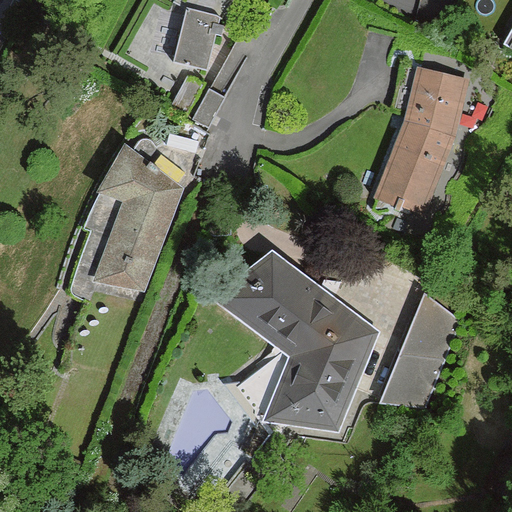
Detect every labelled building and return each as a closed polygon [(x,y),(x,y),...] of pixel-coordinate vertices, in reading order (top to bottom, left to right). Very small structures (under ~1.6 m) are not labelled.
[(174,61),(207,70),(217,34),(222,36),(225,25),(219,24),(221,17),(231,0),(174,0),(174,2),(187,8),(174,61)] [(466,81),(421,70),(408,122),(380,197),(422,211),(453,137),(466,81)] [(172,106),(187,114),(202,85),(187,78),(172,106)] [(194,118),(209,126),(224,97),(217,94),(209,90),(194,118)] [(100,191),(125,202),(95,281),(142,289),(180,190),(125,148),(100,191)] [(272,254),(214,299),(292,357),(266,421),(338,430),(350,401),(377,333),(334,301),(272,254)] [(461,321),(426,295),(381,403),(426,408),(461,321)] [(511,455),(505,452),(487,487),(509,499),(511,491),(511,455)]
